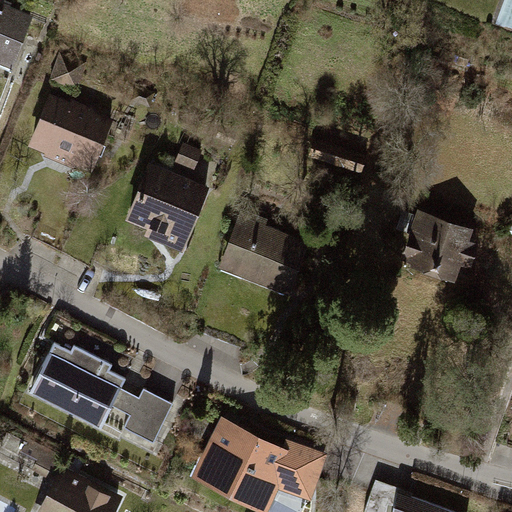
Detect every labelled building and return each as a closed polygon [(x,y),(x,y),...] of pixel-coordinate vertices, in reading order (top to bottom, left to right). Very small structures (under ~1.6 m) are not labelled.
[(50,26),(0,2),(0,59),(28,72),(50,26)] [(121,123),(59,93),(36,139),(98,169),(121,123)] [(128,222),(199,257),(230,196),(159,161),(128,222)] [(456,276),(475,230),(424,209),(405,256),(456,276)] [(228,271),(298,306),(326,249),(257,215),(228,271)] [(116,416),(123,400),(140,408),(148,392),(131,384),(134,376),(105,363),(110,352),(84,340),(79,351),(61,343),(42,383),(116,416)] [(163,434),(180,397),(152,384),(148,392),(140,408),(135,421),(163,434)] [(292,445),(231,417),(209,466),(278,498),(288,476),(314,488),(331,452),(296,437),(292,445)] [(39,454),(50,459),(55,450),(44,445),(39,454)] [(30,465),(44,472),(48,463),(35,456),(30,465)] [(105,511),(114,496),(59,468),(37,511),(105,511)] [(384,478),(374,507),(388,511),(399,511),(408,487),(384,478)] [(479,511),(408,487),(399,511),(479,511)]
